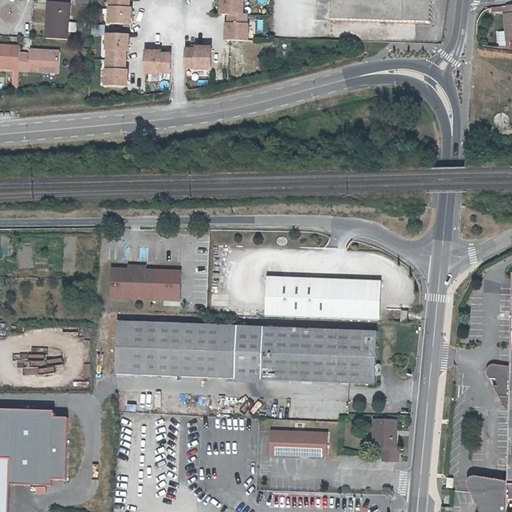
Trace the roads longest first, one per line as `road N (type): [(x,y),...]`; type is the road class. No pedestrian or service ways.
road 1 (residential): [(0,221),(354,226),(440,265)]
road 2 (secondary): [(0,134),(202,114),(376,71),(416,72),(437,85)]
road 3 (secondary): [(440,265),(418,511)]
road 4 (secondary): [(437,85),(452,126),(440,265)]
